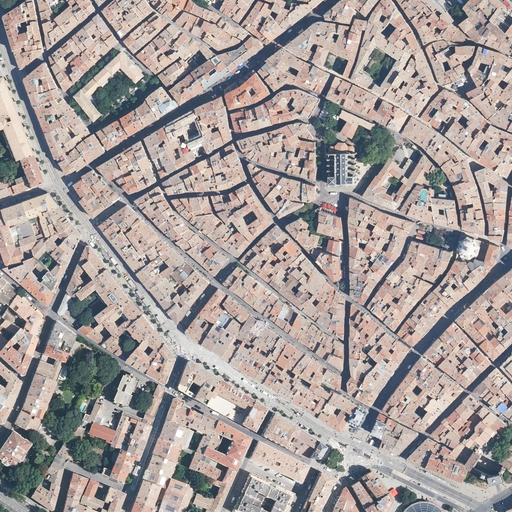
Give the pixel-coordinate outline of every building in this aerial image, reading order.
[(24,8),(25,8),(35,6),(34,1),(33,0),(26,0),(23,2),(24,8)] [(40,10),(40,11),(49,8),(50,7),(46,0),(39,0),(38,0),(38,1),(40,10)] [(51,7),(50,7),(49,8),(40,11),(43,22),(44,25),(46,34),(47,33),(49,31),(55,27),(60,24),(63,28),(67,33),(74,26),(81,20),(77,15),(75,12),(72,7),(70,3),(68,0),(67,0),(67,1),(69,4),(58,14),(53,8),(51,9),(51,7)] [(46,0),(50,7),(51,7),(51,9),(53,8),(61,4),(60,2),(58,0),(46,0)] [(77,0),(79,1),(80,3),(84,9),(87,6),(92,2),(90,0),(77,0)] [(109,4),(118,15),(120,13),(118,11),(120,10),(121,9),(122,11),(125,9),(123,7),(121,5),(122,4),(118,0),(113,0),(109,4)] [(141,0),(138,3),(140,6),(143,9),(148,5),(150,4),(146,0),(141,0)] [(163,0),(162,0),(157,6),(157,7),(159,8),(161,10),(168,0),(163,0)] [(168,7),(169,8),(173,3),(172,3),(169,0),(168,0),(161,10),(162,11),(164,12),(168,7)] [(173,3),(169,8),(176,13),(177,13),(177,12),(178,10),(179,9),(180,9),(181,8),(181,7),(182,6),(185,7),(187,0),(172,0),(173,0),(172,3),(173,3)] [(192,10),(195,1),(193,0),(189,0),(187,8),(189,9),(192,10)] [(224,10),(229,14),(231,10),(232,10),(237,2),(237,1),(234,0),(225,0),(224,4),(221,9),(224,10)] [(244,7),(247,9),(249,6),(250,4),(246,1),(244,0),(238,0),(239,0),(238,2),(242,6),(244,7)] [(251,19),(257,24),(258,23),(260,19),(260,18),(263,13),(267,16),(269,13),(270,13),(272,7),(280,11),(279,13),(278,13),(276,18),(286,28),(290,25),(293,23),(289,19),(290,9),(290,8),(284,6),(286,0),(275,0),(275,1),(274,4),(267,1),(262,0),(258,0),(255,5),(247,16),(251,19)] [(289,19),(293,23),(303,15),(311,9),(314,6),(309,1),(309,2),(304,1),(301,2),(296,1),(292,0),(291,3),(290,8),(290,9),(289,19)] [(353,15),(355,9),(342,0),(341,0),(338,3),(334,7),(333,8),(334,8),(341,12),(344,13),(353,16),(353,15)] [(352,0),(342,0),(355,9),(356,7),(358,8),(360,10),(364,5),(367,0),(353,0),(352,0)] [(367,0),(364,5),(360,10),(363,12),(366,15),(370,11),(374,5),(369,0),(367,0)] [(377,7),(373,12),(373,14),(369,20),(383,29),(390,21),(390,20),(391,18),(393,14),(393,11),(397,7),(394,3),(393,1),(392,0),(381,0),(382,0),(380,2),(378,6),(377,7)] [(398,0),(400,2),(405,9),(409,5),(413,0),(398,0)] [(408,14),(411,19),(413,18),(422,11),(423,9),(428,4),(425,2),(421,0),(413,0),(409,5),(405,9),(408,14)] [(442,12),(443,12),(445,13),(447,10),(442,4),(437,0),(421,0),(425,2),(428,4),(430,6),(434,11),(438,9),(442,12)] [(464,8),(467,11),(480,0),(490,0),(498,6),(499,6),(502,1),(500,0),(468,0),(463,6),(464,8)] [(469,13),(471,16),(471,17),(476,13),(478,12),(479,13),(481,11),(484,9),(492,17),(494,15),(498,18),(504,10),(506,11),(507,9),(507,5),(505,4),(502,1),(499,6),(498,6),(490,0),(480,0),(467,11),(469,13)] [(77,15),(81,20),(85,17),(89,14),(84,9),(80,3),(79,1),(72,7),(75,12),(77,15)] [(129,20),(133,26),(134,25),(138,22),(143,18),(136,10),(136,9),(134,6),(137,4),(134,3),(131,1),(130,1),(123,7),(125,9),(128,10),(129,10),(130,11),(126,14),(126,13),(125,13),(124,14),(127,18),(129,20)] [(204,15),(207,8),(200,4),(198,3),(195,1),(192,10),(198,12),(204,15)] [(23,8),(24,8),(23,2),(11,9),(5,13),(5,14),(4,14),(4,15),(4,16),(4,17),(5,21),(9,30),(14,48),(18,47),(22,46),(25,45),(30,43),(31,44),(32,44),(31,40),(27,41),(26,39),(31,38),(30,36),(29,32),(29,30),(24,31),(20,33),(18,26),(17,22),(20,20),(27,18),(27,16),(26,13),(26,11),(24,11),(23,8)] [(87,6),(92,11),(94,9),(95,8),(93,5),(92,2),(87,6)] [(231,15),(234,17),(238,12),(242,6),(238,2),(237,2),(232,10),(231,10),(229,14),(231,15)] [(136,10),(143,18),(145,16),(147,14),(142,9),(143,9),(140,6),(138,3),(137,4),(134,6),(136,9),(136,10)] [(107,15),(112,21),(117,16),(118,15),(109,4),(107,6),(103,9),(107,15)] [(142,9),(147,14),(149,12),(150,12),(153,9),(152,7),(150,4),(148,5),(143,9),(142,9)] [(428,18),(433,12),(434,11),(430,6),(428,4),(423,9),(427,13),(425,15),(425,16),(426,17),(428,18)] [(35,6),(25,8),(26,11),(26,13),(30,12),(31,15),(37,14),(35,8),(35,6)] [(243,14),(247,9),(244,7),(242,6),(238,12),(234,17),(235,18),(236,19),(239,20),(243,14)] [(176,13),(169,8),(168,7),(164,12),(168,15),(172,18),(173,17),(174,16),(175,15),(176,14),(176,13)] [(352,80),(355,81),(367,86),(372,88),(374,89),(389,97),(394,100),(398,93),(397,92),(397,91),(399,87),(398,86),(404,78),(406,80),(410,72),(406,69),(403,67),(406,63),(411,54),(407,50),(405,49),(399,46),(395,43),(399,38),(401,39),(402,38),(406,34),(408,33),(413,30),(407,22),(406,20),(400,12),(400,11),(397,7),(393,11),(393,14),(391,18),(390,20),(398,26),(389,38),(380,32),(383,29),(369,20),(368,26),(367,29),(364,39),(363,43),(360,53),(358,60),(352,78),(352,80)] [(334,8),(333,8),(330,10),(329,11),(325,14),(326,19),(327,19),(332,19),(334,8)] [(351,22),(353,16),(344,13),(341,12),(334,8),(332,19),(335,20),(343,21),(346,21),(351,22)] [(219,22),(223,16),(222,15),(218,13),(216,11),(211,9),(208,16),(213,19),(219,22)] [(483,34),(489,38),(493,32),(506,41),(510,36),(507,33),(506,32),(506,31),(511,22),(511,15),(510,14),(508,13),(506,11),(504,10),(498,18),(494,15),(492,17),(484,9),(481,11),(479,13),(478,12),(476,13),(471,17),(471,16),(463,21),(461,23),(470,34),(471,35),(477,41),(478,40),(483,34)] [(184,26),(192,13),(185,10),(184,11),(183,12),(182,13),(181,14),(180,15),(179,16),(178,18),(177,18),(178,19),(177,19),(177,20),(176,21),(180,23),(184,26)] [(441,15),(441,16),(443,18),(450,23),(454,20),(454,19),(450,14),(447,10),(445,13),(443,12),(440,14),(441,15)] [(125,24),(129,30),(131,28),(133,26),(129,20),(127,18),(124,14),(122,11),(121,11),(120,13),(118,15),(117,16),(122,22),(124,25),(125,24)] [(418,28),(430,20),(428,18),(426,17),(425,16),(425,15),(422,11),(413,18),(411,19),(415,25),(418,28)] [(153,15),(149,18),(155,23),(156,23),(162,17),(160,15),(156,12),(153,15)] [(443,18),(441,16),(433,12),(428,18),(430,20),(418,28),(420,34),(421,37),(422,37),(421,37),(424,44),(429,41),(431,40),(434,39),(445,37),(449,41),(452,36),(458,28),(459,27),(459,26),(457,23),(454,19),(454,20),(450,23),(443,18)] [(103,31),(104,32),(109,28),(104,21),(99,13),(96,16),(94,18),(99,24),(98,25),(103,31)] [(195,22),(198,16),(193,14),(193,13),(192,13),(184,26),(188,28),(192,30),(195,22)] [(264,22),(278,34),(283,30),(286,28),(276,18),(270,13),(269,13),(267,16),(264,22)] [(115,25),(118,30),(124,25),(122,22),(117,16),(112,21),(115,25)] [(204,20),(205,19),(201,17),(198,16),(195,22),(202,25),(204,20)] [(234,32),(237,26),(233,22),(230,21),(223,16),(219,22),(223,26),(225,27),(224,27),(234,32)] [(247,27),(252,30),(257,24),(251,19),(247,16),(245,20),(242,23),(247,27)] [(155,23),(161,29),(168,22),(165,19),(162,17),(156,23),(155,23)] [(94,18),(91,20),(88,23),(78,31),(84,40),(88,46),(95,40),(95,39),(97,38),(101,34),(104,32),(103,31),(98,25),(99,24),(94,18)] [(148,24),(151,27),(155,23),(149,18),(147,19),(145,21),(148,24)] [(39,27),(38,19),(31,21),(31,23),(28,24),(28,25),(33,24),(33,26),(29,27),(29,30),(29,32),(40,30),(39,27)] [(209,28),(213,22),(211,21),(208,20),(205,19),(204,20),(202,25),(206,29),(208,30),(209,28)] [(363,30),(364,28),(366,20),(356,19),(353,27),(351,31),(362,35),(363,30)] [(143,33),(149,39),(150,38),(151,38),(153,36),(150,33),(147,30),(151,27),(148,24),(145,21),(144,22),(141,24),(139,26),(137,27),(143,33)] [(313,30),(312,33),(316,34),(317,32),(321,33),(326,34),(328,31),(328,30),(329,28),(330,23),(326,22),(321,21),(320,21),(319,21),(318,21),(317,21),(315,22),(314,23),(313,24),(310,26),(313,30)] [(202,25),(195,22),(192,30),(195,32),(198,34),(202,25)] [(218,36),(222,28),(219,26),(217,25),(215,23),(213,22),(209,28),(217,36),(218,36)] [(260,29),(271,39),(275,36),(278,34),(264,22),(262,26),(260,29)] [(493,32),(489,38),(485,44),(492,46),(501,49),(506,51),(509,53),(511,55),(511,46),(511,45),(511,22),(506,31),(506,32),(507,33),(510,36),(506,41),(493,32)] [(150,33),(153,36),(157,32),(161,29),(155,23),(151,27),(147,30),(150,33)] [(174,34),(180,28),(175,25),(171,23),(167,27),(173,33),(174,34)] [(257,24),(252,30),(258,34),(260,36),(262,38),(265,41),(267,42),(269,41),(270,41),(271,39),(260,29),(262,26),(258,23),(257,24)] [(56,34),(57,41),(62,37),(67,33),(63,28),(60,24),(55,27),(56,34)] [(126,33),(129,30),(125,24),(124,25),(118,30),(121,33),(122,36),(125,33),(126,33)] [(346,34),(347,32),(349,26),(345,25),(339,24),(338,32),(340,33),(346,34)] [(200,36),(203,37),(208,30),(206,29),(202,25),(198,34),(200,35),(200,36)] [(239,34),(242,29),(241,28),(237,26),(234,32),(239,34)] [(293,50),(303,55),(307,48),(310,42),(311,40),(310,40),(312,33),(313,30),(310,26),(296,37),(295,38),(286,45),(286,46),(293,50)] [(143,34),(143,33),(137,27),(136,29),(134,31),(131,33),(137,39),(143,34)] [(161,33),(168,40),(171,37),(174,34),(173,33),(167,27),(165,29),(162,32),(161,33)] [(108,37),(113,33),(110,30),(109,28),(104,32),(101,34),(105,39),(108,37)] [(168,40),(173,45),(177,39),(175,37),(177,35),(179,37),(182,34),(184,31),(181,30),(180,28),(174,34),(171,37),(168,40)] [(222,38),(218,36),(217,36),(209,28),(208,30),(203,37),(210,42),(212,43),(216,46),(222,38)] [(234,35),(222,28),(218,36),(222,38),(216,46),(218,48),(218,49),(227,45),(230,45),(231,44),(234,43),(238,41),(239,41),(241,39),(240,38),(236,36),(234,35)] [(460,30),(458,28),(452,36),(449,41),(451,43),(452,44),(455,45),(458,45),(458,43),(462,43),(466,36),(466,35),(460,30)] [(246,31),(242,29),(239,34),(244,37),(246,35),(248,33),(246,31)] [(41,36),(40,30),(29,32),(30,36),(34,35),(35,37),(31,38),(31,40),(32,44),(42,42),(41,36)] [(408,33),(406,34),(410,42),(407,44),(406,41),(402,38),(401,39),(399,38),(395,43),(399,46),(405,49),(407,50),(411,54),(413,52),(415,54),(421,49),(419,43),(414,34),(413,30),(408,33)] [(84,40),(78,31),(76,32),(73,35),(75,37),(80,44),(81,42),(84,40)] [(177,48),(178,47),(181,44),(183,42),(189,35),(186,33),(184,31),(182,34),(179,37),(177,39),(173,45),(177,48)] [(362,35),(351,31),(350,34),(350,36),(347,47),(352,49),(353,46),(358,48),(360,43),(362,35)] [(105,39),(111,47),(118,40),(115,37),(113,33),(108,37),(105,39)] [(128,43),(130,45),(137,39),(131,33),(125,39),(128,43)] [(139,47),(149,39),(143,33),(143,34),(137,39),(130,45),(132,48),(134,50),(135,51),(139,47)] [(165,44),(168,40),(161,33),(159,35),(157,36),(159,40),(162,43),(164,44),(164,43),(165,44)] [(101,51),(104,54),(108,49),(111,47),(105,39),(101,34),(97,38),(100,42),(100,43),(100,46),(100,50),(101,51)] [(485,44),(489,38),(483,34),(478,40),(477,41),(482,43),(485,44)] [(68,63),(70,61),(79,54),(81,52),(84,50),(88,46),(84,40),(81,42),(80,44),(75,37),(73,35),(68,40),(62,45),(69,51),(72,48),(74,51),(69,55),(67,57),(68,58),(66,60),(68,63)] [(192,71),(198,78),(200,77),(200,78),(205,84),(206,86),(216,79),(218,78),(231,69),(223,59),(222,59),(218,54),(205,44),(198,40),(196,39),(189,35),(183,42),(181,44),(178,47),(180,48),(178,50),(176,49),(174,52),(170,53),(175,59),(178,56),(180,59),(178,60),(176,61),(179,65),(180,66),(184,64),(188,70),(190,69),(192,71)] [(252,51),(253,53),(258,49),(264,45),(260,41),(259,40),(252,35),(250,37),(247,40),(246,41),(245,42),(252,51)] [(163,45),(164,44),(162,43),(159,40),(157,36),(155,37),(153,39),(161,48),(163,46),(163,45)] [(451,43),(449,41),(445,37),(434,39),(431,40),(438,52),(446,48),(452,59),(458,56),(460,61),(467,59),(469,58),(470,57),(473,54),(475,50),(476,46),(469,45),(467,45),(462,45),(462,43),(458,43),(458,45),(455,45),(456,51),(453,53),(449,46),(452,44),(451,43)] [(88,46),(97,54),(100,50),(100,46),(100,43),(100,42),(97,38),(95,39),(95,40),(88,46)] [(161,48),(153,39),(152,40),(151,42),(157,50),(159,47),(160,48),(161,48)] [(161,48),(160,48),(159,47),(157,50),(144,60),(146,62),(150,66),(153,63),(158,57),(159,56),(161,58),(162,59),(161,60),(160,60),(165,66),(175,59),(170,53),(174,52),(176,49),(177,48),(173,45),(168,40),(165,44),(164,43),(164,44),(163,45),(163,46),(161,48)] [(442,84),(443,84),(443,85),(444,85),(445,85),(453,81),(461,78),(462,78),(463,76),(463,75),(465,70),(460,61),(458,56),(452,59),(446,48),(438,52),(431,40),(429,41),(424,44),(426,47),(427,51),(433,64),(436,74),(437,77),(439,81),(442,84)] [(43,47),(42,42),(32,44),(31,44),(30,43),(25,45),(26,49),(27,50),(32,48),(34,56),(33,56),(34,59),(39,54),(44,51),(44,50),(43,47)] [(157,50),(151,42),(141,51),(137,54),(140,57),(144,60),(157,50)] [(235,60),(238,64),(247,58),(253,53),(252,51),(245,42),(241,45),(238,48),(237,48),(229,51),(235,60)] [(69,51),(62,45),(58,48),(52,53),(54,55),(57,61),(58,60),(63,56),(69,51)] [(18,47),(14,48),(17,57),(20,67),(21,68),(23,68),(34,59),(33,56),(34,56),(32,48),(27,50),(23,51),(22,46),(18,47)] [(84,50),(95,63),(98,60),(101,56),(97,54),(88,46),(84,50)] [(477,53),(490,56),(493,50),(486,48),(480,46),(477,53)] [(288,81),(293,82),(298,83),(304,85),(311,87),(315,78),(309,75),(314,65),(310,63),(307,62),(298,57),(292,54),(284,48),(283,48),(282,48),(281,48),(277,51),(275,53),(268,58),(282,69),(286,72),(289,74),(288,81)] [(422,48),(421,49),(415,54),(417,59),(416,59),(411,57),(409,61),(411,62),(412,63),(411,64),(418,68),(429,65),(429,63),(426,57),(422,48)] [(85,60),(91,66),(92,65),(95,63),(84,50),(81,52),(82,54),(81,55),(85,60)] [(490,56),(488,63),(493,64),(491,69),(490,72),(496,75),(504,78),(511,67),(511,58),(511,57),(508,56),(506,55),(502,53),(493,50),(490,56)] [(94,120),(102,113),(88,96),(101,84),(101,83),(120,66),(122,67),(136,81),(144,74),(138,68),(125,55),(121,51),(116,56),(98,73),(94,77),(89,81),(75,95),(84,106),(90,114),(94,120)] [(223,59),(231,69),(234,67),(238,64),(235,60),(229,51),(223,52),(218,54),(222,59),(223,59)] [(54,67),(56,73),(68,63),(66,60),(63,56),(58,60),(57,61),(54,55),(52,53),(51,54),(50,55),(51,59),(53,65),(54,67)] [(490,56),(477,53),(474,59),(473,63),(470,66),(468,68),(479,86),(467,92),(468,95),(470,99),(483,91),(485,90),(481,85),(485,81),(488,78),(490,72),(491,69),(493,64),(488,63),(490,56)] [(79,66),(84,72),(87,70),(88,69),(91,66),(85,60),(81,55),(79,54),(70,61),(73,65),(77,63),(79,66)] [(160,69),(165,66),(160,60),(161,60),(158,57),(153,63),(150,66),(153,68),(156,72),(160,69)] [(287,81),(288,81),(289,74),(286,72),(282,69),(268,58),(267,59),(266,60),(267,62),(273,67),(274,66),(277,68),(266,78),(275,90),(282,85),(287,81)] [(51,88),(58,85),(54,78),(51,71),(48,65),(47,63),(46,62),(46,61),(45,61),(44,61),(35,69),(26,76),(25,78),(25,80),(28,86),(30,92),(39,88),(40,92),(47,90),(44,78),(48,77),(51,88)] [(58,77),(60,81),(65,77),(71,72),(73,70),(72,69),(74,67),(73,65),(70,61),(68,63),(56,73),(58,77)] [(174,71),(180,66),(179,65),(176,61),(173,64),(170,66),(174,71)] [(259,70),(266,78),(277,68),(274,66),(273,67),(267,62),(264,65),(262,67),(259,70)] [(406,69),(410,72),(406,80),(402,88),(407,91),(408,92),(412,85),(413,85),(418,80),(418,79),(422,77),(432,73),(430,66),(429,65),(418,68),(411,64),(412,63),(411,62),(409,66),(408,65),(406,69)] [(71,72),(75,81),(80,77),(83,73),(84,72),(79,66),(77,63),(73,65),(74,67),(76,68),(73,70),(71,72)] [(178,78),(180,77),(185,72),(188,70),(184,64),(180,66),(174,71),(178,78)] [(309,75),(315,78),(317,74),(324,78),(327,79),(330,73),(324,70),(314,65),(309,75)] [(170,74),(174,71),(170,66),(167,68),(159,74),(158,74),(160,76),(163,79),(170,74)] [(245,75),(235,82),(239,86),(246,99),(249,104),(251,103),(257,101),(270,93),(264,83),(254,69),(249,72),(245,75)] [(178,78),(174,71),(170,74),(163,79),(165,82),(168,85),(176,79),(178,78)] [(187,85),(193,94),(195,93),(206,86),(205,84),(200,78),(200,77),(198,78),(192,71),(182,79),(187,85)] [(75,81),(71,72),(65,77),(60,81),(62,85),(65,90),(71,84),(75,81)] [(481,85),(485,90),(488,95),(490,99),(493,103),(493,104),(499,98),(504,102),(505,103),(506,103),(509,98),(511,97),(511,95),(511,82),(510,81),(504,78),(496,75),(490,72),(488,78),(490,79),(487,84),(485,81),(481,85)] [(434,78),(432,73),(422,77),(425,84),(424,84),(418,79),(418,80),(413,85),(412,85),(408,92),(413,95),(420,88),(427,85),(430,84),(435,81),(434,80),(434,78)] [(317,74),(315,78),(311,87),(315,89),(320,91),(322,91),(324,86),(327,79),(324,78),(317,74)] [(338,89),(343,79),(340,77),(337,76),(334,82),(332,85),(338,88),(338,89)] [(9,97),(1,78),(0,78),(0,129),(2,129),(12,156),(0,160),(0,168),(18,160),(31,154),(28,146),(19,123),(16,115),(9,97)] [(183,93),(187,99),(192,95),(193,94),(187,85),(182,79),(176,84),(178,86),(181,90),(183,93)] [(348,81),(343,79),(338,89),(342,90),(344,91),(346,87),(348,88),(346,92),(349,94),(353,84),(348,81)] [(427,85),(420,88),(424,91),(431,96),(434,93),(438,89),(439,89),(439,88),(437,84),(435,81),(430,84),(431,87),(429,88),(427,85)] [(246,99),(239,86),(235,82),(230,86),(225,90),(228,100),(230,108),(237,106),(249,104),(246,99)] [(184,101),(187,99),(183,93),(181,90),(178,86),(176,84),(170,88),(175,95),(181,103),(184,101)] [(354,99),(351,107),(354,109),(356,110),(362,113),(365,105),(367,105),(369,101),(363,98),(367,90),(360,87),(353,84),(349,94),(348,95),(349,95),(354,99)] [(32,97),(35,105),(51,99),(62,95),(61,92),(60,91),(58,86),(58,85),(51,88),(47,90),(40,92),(39,88),(30,92),(32,97)] [(147,97),(159,116),(162,114),(176,106),(178,105),(172,97),(169,94),(162,85),(152,92),(147,97)] [(338,88),(332,85),(330,91),(327,96),(337,101),(344,104),(351,107),(354,99),(349,95),(348,95),(349,94),(346,92),(344,91),(342,90),(340,94),(336,92),(338,88)] [(112,92),(108,87),(106,88),(111,94),(117,99),(118,98),(112,92)] [(398,93),(394,100),(400,103),(404,106),(410,110),(415,103),(417,104),(421,98),(419,98),(424,91),(420,88),(413,95),(410,100),(406,98),(407,97),(404,96),(407,91),(402,88),(399,87),(397,91),(397,92),(398,93)] [(430,103),(438,108),(443,111),(448,114),(451,116),(453,117),(459,110),(462,112),(465,114),(468,117),(470,116),(478,110),(469,101),(462,97),(461,96),(454,92),(444,88),(439,93),(435,98),(430,103)] [(289,101),(291,96),(294,89),(285,90),(283,90),(278,93),(277,94),(273,98),(274,99),(284,107),(285,107),(286,105),(287,104),(289,101)] [(294,89),(291,96),(296,97),(293,104),(291,103),(288,107),(286,105),(285,107),(290,111),(291,111),(294,117),(295,118),(303,114),(310,117),(313,111),(315,108),(321,98),(318,96),(313,94),(311,93),(299,89),(294,89)] [(369,101),(367,105),(365,105),(362,113),(368,115),(372,117),(382,122),(389,108),(392,104),(383,99),(381,98),(367,90),(363,98),(369,101)] [(424,91),(419,98),(421,98),(427,102),(429,99),(430,96),(431,96),(424,91)] [(482,100),(487,96),(483,91),(470,99),(474,102),(476,104),(482,100)] [(61,103),(66,100),(64,97),(62,95),(51,99),(56,106),(60,102),(61,103)] [(488,117),(489,118),(497,110),(493,104),(493,103),(491,104),(490,104),(490,102),(488,101),(490,99),(488,95),(487,96),(482,100),(476,104),(480,108),(482,111),(488,117)] [(217,98),(213,100),(217,109),(225,106),(224,103),(222,96),(217,98)] [(137,106),(146,125),(154,120),(159,117),(159,116),(147,97),(144,101),(143,102),(137,106)] [(264,103),(262,104),(265,111),(266,117),(271,115),(272,123),(283,121),(295,118),(294,117),(291,111),(290,111),(285,107),(284,107),(274,99),(273,98),(271,99),(264,103)] [(415,103),(410,110),(414,113),(418,115),(423,107),(424,106),(427,102),(421,98),(417,104),(415,103)] [(501,106),(502,107),(506,103),(505,103),(504,102),(499,98),(493,104),(497,110),(498,110),(501,106)] [(61,103),(60,102),(56,106),(51,99),(35,105),(38,113),(46,131),(59,125),(64,123),(60,116),(73,108),(73,107),(72,106),(70,104),(69,103),(66,100),(61,103)] [(199,106),(195,108),(200,118),(200,119),(204,129),(208,127),(207,124),(211,122),(212,125),(220,121),(219,117),(217,109),(213,100),(212,100),(204,104),(203,104),(199,106)] [(437,127),(441,130),(443,127),(439,124),(441,121),(438,119),(440,117),(447,121),(451,116),(448,114),(443,111),(438,108),(430,103),(427,107),(421,117),(425,119),(431,123),(437,127)] [(265,111),(262,104),(258,106),(256,107),(257,110),(259,118),(266,117),(265,111)] [(394,114),(398,107),(395,105),(392,104),(389,108),(382,122),(385,123),(388,125),(391,120),(392,117),(393,117),(390,115),(391,113),(394,114)] [(135,121),(140,128),(143,126),(146,125),(137,106),(131,111),(134,119),(135,121)] [(225,106),(217,109),(219,117),(227,112),(226,108),(225,106)] [(498,110),(504,116),(498,124),(507,128),(509,129),(511,129),(511,112),(509,111),(506,109),(502,107),(501,106),(498,110)] [(257,110),(256,107),(253,108),(250,110),(251,117),(252,120),(259,118),(257,110)] [(398,123),(402,125),(409,114),(404,111),(398,107),(394,114),(395,115),(394,118),(392,117),(391,120),(398,123)] [(60,116),(64,123),(65,126),(66,126),(71,122),(75,127),(82,120),(78,115),(77,114),(73,108),(60,116)] [(200,119),(200,118),(195,108),(175,119),(166,125),(171,140),(179,137),(183,148),(188,163),(215,148),(212,139),(207,142),(204,129),(200,119)] [(342,109),(340,115),(348,120),(341,131),(352,138),(360,123),(371,128),(373,123),(355,115),(342,109)] [(237,131),(249,129),(247,118),(245,110),(238,112),(232,113),(234,123),(235,125),(237,131)] [(453,117),(451,116),(447,121),(443,127),(441,130),(450,137),(461,146),(464,141),(471,132),(484,118),(481,114),(479,111),(478,110),(470,116),(468,117),(465,114),(462,112),(459,110),(453,117)] [(498,124),(504,116),(498,110),(497,110),(489,118),(494,122),(498,124)] [(125,125),(130,134),(135,131),(140,128),(135,121),(134,119),(131,111),(127,113),(121,117),(125,125)] [(212,125),(208,127),(204,129),(207,142),(212,139),(215,148),(220,145),(232,139),(230,130),(229,126),(228,117),(227,113),(227,112),(219,117),(220,121),(212,125)] [(272,124),(272,123),(271,115),(266,117),(259,118),(259,120),(261,127),(266,126),(268,125),(272,124)] [(422,145),(427,150),(438,132),(428,126),(412,116),(403,130),(402,132),(415,140),(419,143),(422,145)] [(117,128),(123,138),(127,136),(130,134),(125,125),(121,117),(113,121),(117,128)] [(259,120),(259,118),(252,120),(251,117),(247,118),(249,129),(254,129),(255,128),(259,127),(261,127),(259,120)] [(485,132),(491,124),(488,121),(484,118),(471,132),(475,135),(480,129),(485,132)] [(75,130),(82,138),(88,133),(91,131),(87,127),(82,120),(75,127),(73,128),(75,130)] [(393,127),(398,130),(400,128),(402,125),(398,123),(391,120),(388,125),(393,127)] [(104,127),(115,143),(119,141),(123,138),(117,128),(113,121),(111,123),(104,127)] [(65,126),(64,123),(59,125),(46,131),(46,133),(49,139),(56,157),(58,156),(61,154),(66,151),(66,150),(68,149),(69,148),(70,149),(72,147),(82,138),(75,130),(73,128),(75,127),(71,122),(66,126),(65,126)] [(297,122),(289,124),(293,131),(295,134),(296,133),(297,132),(299,129),(305,130),(308,130),(308,123),(303,122),(299,122),(297,122)] [(279,141),(281,146),(282,147),(285,146),(287,150),(288,151),(287,145),(292,144),(295,150),(297,147),(297,146),(301,140),(300,139),(295,134),(293,131),(289,124),(281,128),(279,128),(274,130),(272,131),(274,137),(276,142),(279,141)] [(494,135),(498,128),(494,126),(491,124),(485,132),(480,129),(475,135),(471,132),(464,141),(461,146),(470,153),(478,160),(479,160),(485,148),(480,144),(485,138),(489,141),(490,139),(494,135)] [(158,129),(165,145),(166,148),(167,150),(177,164),(179,168),(184,165),(188,163),(183,148),(179,137),(171,140),(166,125),(162,127),(158,129)] [(112,145),(115,143),(104,127),(98,131),(99,134),(100,135),(103,139),(108,148),(112,145)] [(504,143),(504,144),(502,147),(501,149),(511,154),(511,133),(498,128),(494,135),(490,139),(497,143),(499,140),(500,138),(504,140),(504,141),(504,142),(504,143)] [(151,134),(145,138),(152,155),(154,160),(159,171),(162,177),(171,172),(179,168),(177,164),(167,150),(166,148),(165,145),(158,129),(151,134)] [(309,131),(308,130),(305,130),(299,129),(297,132),(303,136),(307,137),(313,139),(313,137),(311,135),(310,132),(309,131)] [(271,150),(276,151),(278,151),(283,151),(282,147),(281,146),(279,141),(276,142),(274,137),(272,131),(267,132),(264,133),(267,139),(268,141),(271,140),(272,143),(269,144),(271,150)] [(83,140),(82,141),(87,148),(93,158),(100,154),(105,150),(105,149),(102,145),(100,142),(98,139),(97,136),(94,132),(86,138),(83,140)] [(438,132),(427,150),(430,153),(434,156),(438,151),(435,149),(437,147),(440,149),(447,139),(442,135),(438,132)] [(264,151),(271,150),(269,144),(268,143),(264,144),(263,141),(267,139),(264,133),(253,136),(246,138),(247,143),(248,143),(249,146),(250,146),(259,143),(260,146),(262,146),(264,151)] [(247,143),(246,138),(242,139),(238,140),(240,144),(242,149),(249,146),(248,143),(247,143)] [(440,149),(438,151),(434,156),(437,159),(438,161),(442,165),(446,161),(450,158),(458,150),(452,144),(450,142),(447,139),(440,149)] [(496,144),(497,143),(490,139),(489,141),(487,145),(492,149),(496,144)] [(135,151),(138,159),(147,155),(146,152),(144,147),(143,146),(141,140),(136,143),(132,145),(134,148),(133,148),(135,151)] [(306,140),(301,140),(297,146),(301,147),(301,148),(300,149),(306,150),(305,150),(311,152),(311,151),(315,151),(315,146),(315,143),(315,141),(308,140),(306,140)] [(496,170),(502,161),(503,158),(498,154),(494,150),(498,145),(502,147),(504,144),(504,143),(499,140),(497,143),(496,144),(492,149),(487,145),(485,148),(479,160),(484,163),(487,165),(496,170)] [(82,141),(78,145),(82,150),(86,158),(89,162),(92,160),(93,158),(87,148),(82,141)] [(227,146),(225,147),(228,154),(236,149),(235,145),(234,142),(227,146)] [(344,142),(339,142),(335,146),(331,146),(329,148),(329,152),(330,153),(327,153),(327,154),(329,154),(329,158),(328,158),(328,159),(329,159),(329,163),(328,163),(328,165),(329,165),(329,169),(328,169),(328,171),(329,171),(329,175),(328,175),(328,177),(329,177),(329,178),(328,179),(328,180),(329,180),(329,182),(328,182),(328,183),(329,183),(330,183),(330,184),(332,184),(332,183),(336,183),(336,184),(337,184),(337,183),(342,182),(347,182),(347,184),(349,184),(349,183),(353,183),(353,184),(355,184),(355,183),(356,183),(356,181),(355,181),(355,180),(356,179),(356,178),(355,178),(355,177),(356,177),(356,175),(355,175),(355,170),(356,170),(356,168),(355,168),(355,165),(355,163),(355,159),(355,157),(354,153),(357,153),(357,152),(354,152),(353,152),(354,151),(354,148),(352,145),(349,145),(348,146),(344,142)] [(260,146),(259,143),(250,146),(253,148),(246,154),(247,154),(250,156),(253,158),(260,146)] [(287,150),(284,151),(283,156),(281,160),(279,167),(281,168),(287,170),(289,163),(290,163),(291,157),(294,158),(295,155),(296,152),(294,152),(295,150),(292,144),(287,145),(288,151),(287,150)] [(72,151),(68,153),(72,160),(74,163),(74,165),(76,168),(78,169),(80,168),(83,166),(89,162),(86,158),(82,150),(78,145),(72,151)] [(128,148),(125,150),(132,163),(138,159),(135,151),(133,148),(134,148),(132,145),(128,148)] [(269,164),(271,150),(264,151),(262,146),(260,146),(253,158),(254,158),(257,159),(265,162),(269,164)] [(221,150),(223,166),(230,163),(232,167),(242,162),(240,158),(239,155),(238,153),(236,149),(228,154),(225,147),(223,149),(221,150)] [(316,165),(315,151),(311,151),(311,152),(305,150),(306,150),(300,149),(300,151),(299,151),(298,156),(296,155),(295,155),(294,158),(291,157),(290,163),(301,166),(303,158),(306,159),(304,167),(311,167),(310,177),(315,179),(316,173),(317,168),(316,167),(316,165)] [(511,167),(511,154),(501,149),(498,154),(503,158),(504,159),(505,158),(506,159),(504,162),(502,161),(496,170),(507,176),(508,174),(511,167)] [(121,153),(117,155),(123,169),(127,167),(126,165),(128,163),(129,164),(132,163),(125,150),(121,153)] [(215,153),(211,156),(216,172),(224,170),(223,166),(221,150),(215,153)] [(274,156),(276,151),(271,150),(269,164),(272,165),(277,167),(279,167),(281,160),(283,156),(284,151),(283,151),(278,151),(276,156),(274,156)] [(462,154),(458,150),(450,158),(446,161),(442,165),(443,167),(446,171),(451,168),(458,162),(467,158),(462,154)] [(68,153),(66,151),(61,154),(58,156),(59,158),(63,165),(67,172),(68,173),(72,170),(76,168),(74,165),(74,163),(72,160),(68,153)] [(4,180),(2,181),(9,196),(22,192),(30,189),(36,187),(41,185),(42,184),(42,183),(42,182),(36,166),(34,161),(31,154),(18,160),(24,175),(7,182),(6,182),(6,180),(4,180)] [(117,155),(107,161),(104,163),(101,165),(98,167),(103,172),(110,179),(115,177),(116,176),(123,172),(124,171),(123,169),(117,155)] [(150,165),(147,155),(138,159),(132,163),(129,164),(127,165),(128,166),(127,167),(123,169),(124,171),(123,172),(124,176),(133,173),(135,179),(138,178),(141,176),(142,179),(146,186),(149,185),(146,177),(145,178),(144,175),(144,174),(142,170),(150,165)] [(418,164),(409,158),(402,170),(395,165),(397,162),(392,160),(389,158),(388,158),(384,166),(411,187),(414,182),(422,169),(429,172),(434,164),(424,155),(418,164)] [(211,182),(217,181),(216,175),(216,172),(211,156),(208,158),(204,160),(210,174),(211,174),(213,173),(214,175),(211,176),(211,179),(211,182)] [(446,171),(448,175),(451,179),(452,182),(453,184),(456,192),(463,189),(477,185),(471,171),(469,163),(467,158),(458,162),(451,168),(446,171)] [(206,180),(211,179),(211,176),(211,174),(210,174),(204,160),(201,161),(197,163),(201,171),(202,173),(205,172),(205,175),(203,176),(205,180),(206,180)] [(232,167),(236,176),(240,173),(243,179),(247,177),(244,170),(243,167),(242,162),(232,167)] [(254,164),(250,162),(248,164),(249,165),(251,170),(254,177),(259,173),(264,169),(254,164)] [(194,173),(190,175),(192,178),(194,184),(195,188),(196,190),(201,190),(207,190),(205,180),(203,176),(202,173),(201,171),(197,163),(194,164),(191,166),(194,173)] [(221,173),(216,175),(217,181),(219,189),(224,188),(225,188),(227,187),(231,186),(235,184),(233,178),(236,176),(232,167),(230,163),(223,166),(224,170),(224,172),(225,176),(222,177),(221,173)] [(289,163),(287,170),(290,171),(294,172),(295,172),(299,174),(301,166),(290,163),(289,163)] [(151,166),(150,165),(142,170),(144,174),(146,177),(149,185),(153,182),(157,180),(154,173),(151,166)] [(169,178),(172,185),(174,184),(174,185),(176,185),(179,184),(179,183),(186,180),(185,178),(190,175),(194,173),(191,166),(178,173),(169,178)] [(377,175),(370,186),(367,190),(363,196),(369,198),(378,202),(382,203),(395,209),(399,204),(400,202),(404,196),(411,187),(384,166),(380,171),(378,175),(377,175)] [(306,176),(310,177),(311,167),(304,167),(301,174),(302,174),(306,176)] [(492,182),(496,184),(500,177),(492,172),(492,171),(485,167),(475,171),(479,181),(480,183),(482,190),(484,196),(492,195),(492,190),(492,189),(490,189),(488,180),(492,182)] [(93,178),(96,182),(100,177),(101,177),(100,177),(96,173),(94,171),(93,169),(87,173),(82,175),(83,178),(88,183),(93,178)] [(263,178),(263,179),(257,183),(262,190),(266,196),(268,194),(276,186),(284,175),(266,170),(264,169),(259,173),(263,178)] [(418,184),(422,185),(429,173),(429,172),(422,169),(414,182),(418,184)] [(124,176),(123,172),(116,176),(115,177),(117,179),(118,180),(122,185),(127,181),(124,176)] [(139,187),(135,179),(133,173),(124,176),(127,181),(122,185),(125,187),(130,192),(135,191),(140,189),(139,187)] [(233,178),(235,184),(239,182),(241,180),(243,179),(240,173),(236,176),(233,178)] [(263,178),(259,173),(254,177),(255,180),(257,183),(263,179),(263,178)] [(0,199),(9,196),(2,181),(0,174),(0,199)] [(192,178),(190,175),(185,178),(186,180),(191,190),(193,190),(196,190),(195,188),(194,184),(192,178)] [(273,206),(277,213),(284,205),(288,198),(284,194),(286,189),(287,189),(288,187),(292,178),(288,177),(284,175),(276,186),(268,194),(266,196),(268,200),(273,206)] [(442,176),(441,179),(436,185),(439,187),(440,187),(447,188),(450,187),(449,184),(447,184),(442,176)] [(97,191),(107,183),(103,179),(101,177),(100,177),(96,182),(92,185),(97,191)] [(500,177),(496,184),(492,189),(492,190),(497,191),(497,192),(495,192),(494,195),(496,195),(499,196),(499,197),(500,197),(506,197),(507,189),(508,182),(504,180),(504,179),(500,177)] [(83,197),(93,189),(93,188),(91,186),(88,183),(83,178),(78,181),(75,183),(74,184),(75,184),(75,185),(78,190),(80,193),(83,197)] [(143,188),(146,186),(142,179),(139,180),(138,178),(135,179),(139,187),(140,189),(142,188),(143,188)] [(165,183),(166,187),(172,185),(169,178),(164,181),(165,183)] [(288,198),(289,198),(294,200),(294,198),(300,180),(295,179),(292,178),(288,187),(292,189),(291,192),(286,189),(284,194),(288,198)] [(211,182),(211,179),(206,180),(205,180),(207,190),(209,189),(213,189),(212,185),(211,182)] [(179,183),(179,184),(181,191),(186,191),(191,190),(186,180),(179,183)] [(300,180),(294,198),(303,200),(302,192),(302,186),(303,181),(302,181),(300,180)] [(302,192),(303,200),(310,201),(308,188),(307,182),(305,182),(303,181),(302,186),(302,192)] [(308,188),(310,201),(311,201),(316,198),(316,192),(316,185),(307,182),(308,188)] [(109,185),(107,183),(97,191),(100,196),(112,188),(109,185)] [(236,190),(243,203),(246,201),(245,199),(247,197),(255,193),(253,189),(249,183),(242,186),(236,190)] [(176,192),(174,185),(174,184),(172,185),(166,187),(168,190),(169,193),(174,193),(176,192)] [(408,198),(414,202),(408,213),(421,219),(422,219),(435,222),(433,210),(428,209),(429,204),(433,205),(432,198),(431,189),(431,187),(429,187),(429,189),(421,188),(423,185),(422,185),(418,184),(416,186),(408,198)] [(477,187),(477,185),(463,189),(466,198),(471,196),(479,195),(477,187)] [(116,192),(112,188),(100,196),(99,197),(106,206),(107,207),(115,201),(121,197),(116,192)] [(154,196),(158,194),(155,188),(153,189),(148,192),(151,197),(154,196)] [(431,189),(432,198),(433,205),(433,210),(435,222),(441,224),(449,225),(449,220),(448,215),(447,208),(456,208),(455,199),(452,192),(451,192),(453,199),(446,198),(446,194),(439,193),(439,194),(439,197),(434,197),(434,188),(434,189),(431,189)] [(99,197),(96,192),(93,189),(83,197),(80,199),(87,207),(94,216),(102,209),(106,206),(99,197)] [(463,189),(456,192),(457,195),(459,199),(460,205),(461,211),(477,209),(482,208),(481,203),(479,195),(471,196),(466,198),(463,189)] [(241,207),(241,208),(243,206),(242,204),(243,203),(236,190),(233,192),(230,193),(234,207),(235,211),(238,209),(241,207)] [(37,196),(23,201),(29,217),(45,211),(59,206),(53,199),(49,192),(37,196)] [(148,192),(143,195),(140,196),(136,199),(141,205),(144,208),(154,219),(159,215),(163,211),(158,202),(157,201),(156,201),(154,196),(151,197),(148,192)] [(164,195),(162,192),(158,194),(154,196),(156,201),(157,201),(158,202),(166,199),(164,195)] [(221,194),(223,201),(223,202),(226,209),(227,209),(229,212),(234,211),(235,211),(234,207),(230,193),(224,194),(223,194),(221,194)] [(259,217),(253,221),(259,231),(261,232),(263,230),(274,221),(266,209),(255,193),(247,197),(248,200),(246,201),(243,203),(242,204),(243,206),(241,208),(245,214),(252,209),(253,208),(259,217)] [(213,203),(223,201),(221,194),(216,195),(211,196),(213,203)] [(196,209),(203,208),(203,207),(202,204),(199,196),(197,197),(188,197),(182,198),(184,201),(188,206),(187,206),(188,207),(188,208),(191,211),(192,211),(196,209)] [(199,196),(202,204),(210,203),(208,196),(202,196),(199,196)] [(358,209),(360,205),(362,201),(358,199),(351,197),(350,202),(350,206),(357,209),(358,209)] [(174,202),(177,206),(179,205),(184,201),(182,198),(176,198),(173,199),(173,200),(174,202)] [(295,209),(304,204),(303,202),(294,200),(289,198),(288,198),(284,205),(277,213),(279,215),(280,217),(281,216),(295,209)] [(403,212),(408,213),(414,202),(408,198),(407,200),(404,204),(403,205),(401,211),(403,212)] [(158,202),(163,211),(171,206),(168,202),(166,200),(166,199),(158,202)] [(19,240),(22,246),(38,240),(29,217),(23,201),(13,204),(2,207),(14,242),(19,240)] [(179,205),(177,206),(179,208),(181,212),(188,207),(187,206),(188,206),(184,201),(179,205)] [(218,211),(226,209),(223,202),(223,201),(213,203),(214,205),(218,211)] [(372,216),(376,207),(369,204),(362,201),(360,205),(361,205),(367,209),(365,213),(366,214),(372,216)] [(506,207),(506,202),(494,201),(485,202),(486,208),(487,213),(505,214),(506,207)] [(211,213),(213,213),(212,211),(211,208),(210,203),(202,204),(203,207),(203,208),(205,214),(211,213)] [(118,224),(135,211),(131,207),(127,204),(124,207),(114,213),(112,215),(116,221),(118,224)] [(357,209),(365,213),(367,209),(361,205),(360,205),(358,209),(357,209)] [(45,211),(48,221),(67,215),(65,213),(62,209),(59,206),(45,211)] [(169,217),(175,214),(173,210),(171,206),(163,211),(167,217),(168,219),(167,219),(168,220),(171,219),(169,217)] [(364,220),(366,214),(365,213),(357,209),(350,206),(350,209),(350,213),(357,216),(358,218),(362,219),(364,220)] [(0,246),(14,242),(2,207),(0,208),(0,246)] [(188,208),(188,207),(181,212),(184,214),(187,216),(191,211),(188,208)] [(232,219),(233,220),(234,219),(241,214),(242,216),(245,214),(241,208),(241,207),(238,209),(235,211),(234,211),(235,212),(230,215),(229,212),(227,209),(226,209),(218,211),(219,213),(224,219),(227,223),(228,223),(232,219)] [(320,207),(316,209),(316,210),(318,210),(316,218),(314,218),(313,227),(318,228),(317,231),(329,234),(328,238),(329,239),(330,234),(332,227),(333,225),(340,227),(343,228),(342,221),(341,217),(341,216),(333,214),(327,212),(320,210),(320,207)] [(381,210),(376,207),(372,216),(366,214),(364,220),(362,219),(360,223),(360,224),(366,227),(368,222),(369,221),(376,224),(373,230),(380,233),(382,234),(384,229),(382,229),(391,213),(384,211),(381,210)] [(196,215),(205,214),(203,208),(196,209),(192,211),(191,211),(187,216),(189,218),(193,222),(196,215)] [(457,217),(456,208),(447,208),(448,215),(449,220),(449,225),(453,226),(458,227),(457,217)] [(477,209),(461,211),(462,218),(470,219),(474,219),(474,215),(477,215),(477,218),(477,220),(485,221),(483,212),(482,208),(477,209)] [(29,217),(38,240),(53,234),(48,221),(45,211),(29,217)] [(141,217),(135,211),(118,224),(122,229),(124,231),(126,234),(129,239),(136,234),(148,223),(146,221),(141,217)] [(176,226),(171,219),(168,220),(167,219),(168,219),(167,217),(163,211),(159,215),(154,219),(157,223),(158,224),(161,227),(165,231),(175,226),(176,226)] [(213,213),(211,213),(205,214),(196,215),(193,222),(195,224),(200,228),(203,225),(205,221),(208,219),(210,221),(211,219),(213,218),(216,216),(213,213)] [(358,224),(359,222),(358,218),(357,216),(350,213),(349,216),(349,217),(349,220),(350,221),(358,224)] [(397,216),(391,213),(382,229),(384,229),(382,234),(381,235),(385,237),(388,238),(391,232),(390,232),(391,231),(391,230),(395,232),(399,233),(403,225),(406,219),(400,217),(397,216)] [(178,217),(175,214),(169,217),(171,219),(176,226),(183,222),(183,221),(178,217)] [(259,231),(253,221),(248,224),(242,216),(241,214),(234,219),(233,220),(236,224),(238,227),(240,229),(236,232),(234,234),(235,236),(237,238),(243,233),(251,241),(253,240),(257,235),(259,234),(261,232),(259,231)] [(48,221),(53,234),(66,229),(67,229),(68,228),(73,223),(69,218),(67,215),(48,221)] [(104,230),(116,221),(112,215),(105,220),(100,225),(102,227),(104,230)] [(217,216),(216,216),(213,218),(211,219),(215,224),(221,219),(219,218),(217,216)] [(301,227),(306,220),(305,219),(301,217),(294,221),(288,224),(286,225),(288,228),(291,231),(297,238),(300,229),(300,227),(301,227)] [(485,228),(485,221),(477,220),(477,218),(474,219),(470,219),(462,218),(462,221),(462,227),(463,227),(473,230),(483,233),(484,233),(485,228)] [(505,223),(505,218),(497,218),(488,218),(489,225),(490,230),(504,229),(504,226),(505,223)] [(215,224),(211,219),(210,221),(208,219),(205,221),(203,225),(200,228),(203,230),(208,234),(218,227),(215,224)] [(221,219),(215,224),(218,227),(208,234),(211,236),(216,240),(221,237),(223,235),(227,233),(226,231),(229,229),(226,224),(225,224),(224,222),(221,219)] [(399,233),(407,235),(411,228),(413,223),(415,221),(410,220),(406,219),(403,225),(399,233)] [(308,235),(309,232),(310,229),(305,228),(309,224),(306,220),(301,227),(303,228),(302,230),(300,229),(297,238),(301,242),(305,246),(307,239),(308,235)] [(359,246),(359,240),(364,241),(368,242),(365,249),(371,252),(374,248),(377,244),(377,243),(381,235),(382,234),(380,233),(373,230),(372,230),(366,227),(360,224),(358,224),(350,221),(349,220),(349,221),(350,230),(350,234),(351,245),(359,246)] [(122,229),(118,224),(116,221),(104,230),(107,234),(111,238),(122,229)] [(184,222),(183,222),(176,226),(175,226),(176,228),(180,233),(181,232),(190,228),(186,224),(184,222)] [(60,235),(65,240),(77,227),(75,225),(73,223),(68,228),(67,229),(66,229),(53,234),(38,240),(22,246),(26,259),(35,256),(38,258),(46,249),(48,251),(56,248),(57,248),(57,247),(58,247),(60,245),(55,240),(60,235)] [(152,228),(148,223),(136,234),(129,239),(137,250),(138,250),(142,247),(143,246),(149,242),(158,234),(152,228)] [(267,233),(274,240),(278,236),(283,231),(279,227),(277,224),(272,228),(267,233)] [(343,232),(343,228),(340,227),(333,225),(332,227),(330,234),(335,236),(344,238),(343,232)] [(168,234),(172,238),(174,237),(180,233),(176,228),(175,226),(165,231),(168,234)] [(77,227),(65,240),(60,245),(58,247),(57,247),(57,248),(56,248),(48,251),(52,255),(53,255),(54,256),(57,259),(60,262),(60,261),(67,267),(70,259),(71,259),(72,257),(77,247),(76,246),(78,243),(82,234),(79,230),(77,227)] [(190,228),(181,232),(184,235),(188,239),(189,239),(197,233),(193,230),(190,228)] [(124,231),(122,229),(111,238),(117,247),(118,248),(120,250),(126,258),(128,257),(137,250),(129,239),(126,234),(124,231)] [(245,249),(251,241),(243,233),(237,238),(235,236),(234,234),(230,230),(227,233),(223,235),(221,237),(226,241),(222,246),(224,247),(227,242),(228,242),(229,241),(233,244),(234,243),(237,246),(237,247),(238,248),(237,249),(241,253),(245,249)] [(272,245),(271,247),(271,248),(275,252),(276,253),(290,239),(287,235),(283,231),(278,236),(274,240),(270,243),(272,245)] [(174,237),(172,238),(173,239),(176,241),(184,235),(181,232),(180,233),(174,237)] [(406,238),(407,235),(399,233),(395,232),(392,239),(388,238),(385,237),(381,235),(377,243),(383,246),(386,241),(391,243),(389,246),(387,245),(386,247),(388,248),(400,254),(403,245),(406,238)] [(192,243),(194,245),(197,243),(204,239),(199,235),(198,234),(197,233),(189,239),(192,243)] [(264,235),(262,237),(269,245),(270,243),(274,240),(267,233),(264,235)] [(314,244),(317,235),(311,233),(310,236),(308,235),(307,239),(305,246),(309,251),(316,259),(322,251),(322,250),(320,249),(320,250),(314,247),(314,244)] [(160,236),(158,234),(149,242),(143,246),(147,250),(162,238),(160,236)] [(188,239),(184,235),(176,241),(178,242),(180,244),(188,239)] [(499,246),(490,243),(484,261),(476,258),(478,254),(480,247),(482,241),(476,239),(475,238),(474,238),(468,237),(467,236),(466,236),(462,235),(460,240),(459,240),(460,241),(458,247),(457,248),(458,249),(457,253),(456,259),(461,260),(463,261),(465,260),(467,263),(472,269),(480,264),(486,274),(490,270),(494,264),(499,246)] [(445,249),(454,250),(457,237),(448,236),(445,249)] [(226,241),(221,237),(216,240),(217,241),(221,244),(222,246),(226,241)] [(265,254),(271,248),(271,247),(269,245),(262,237),(259,240),(257,243),(260,245),(264,250),(262,251),(265,254)] [(131,264),(137,272),(144,266),(148,263),(142,256),(147,252),(152,260),(160,254),(161,253),(162,253),(171,247),(166,242),(162,238),(147,250),(143,246),(142,247),(145,252),(141,255),(138,250),(137,250),(128,257),(126,258),(131,264)] [(187,251),(187,250),(194,245),(192,243),(189,239),(188,239),(180,244),(181,245),(183,247),(187,251)] [(299,248),(294,243),(290,239),(276,253),(278,255),(282,259),(283,259),(282,258),(285,256),(287,258),(299,248)] [(333,240),(329,239),(328,246),(326,252),(330,253),(334,254),(340,255),(340,248),(340,241),(333,240)] [(25,260),(26,259),(22,246),(19,240),(14,242),(0,246),(0,263),(4,267),(10,265),(25,260)] [(409,248),(418,250),(420,242),(415,241),(412,240),(409,248)] [(240,255),(241,253),(237,249),(238,248),(237,247),(237,246),(234,243),(233,244),(229,241),(228,242),(227,242),(224,247),(227,249),(230,251),(234,254),(237,256),(239,256),(240,255)] [(209,257),(210,256),(207,253),(204,250),(206,248),(210,244),(209,243),(208,242),(201,247),(197,243),(194,245),(187,250),(192,255),(197,258),(203,264),(209,257)] [(431,254),(434,254),(436,246),(426,243),(420,242),(418,250),(420,251),(431,254)] [(262,257),(265,254),(262,251),(264,250),(260,245),(257,243),(254,245),(253,247),(258,253),(259,253),(260,254),(262,257)] [(397,258),(400,254),(388,248),(386,251),(381,248),(383,246),(377,243),(377,244),(374,248),(385,254),(393,259),(395,260),(397,258)] [(212,257),(213,256),(218,250),(213,246),(210,244),(206,248),(204,250),(207,253),(210,256),(212,257)] [(76,272),(82,278),(87,272),(85,270),(86,269),(90,275),(84,280),(87,284),(108,267),(100,257),(98,255),(91,245),(88,245),(83,256),(76,272)] [(371,254),(371,252),(365,249),(359,246),(351,245),(351,250),(351,255),(362,259),(364,256),(364,255),(366,255),(371,258),(373,255),(371,254)] [(442,257),(449,260),(452,251),(444,248),(436,246),(434,254),(438,256),(442,257)] [(165,259),(174,270),(183,262),(185,260),(178,254),(177,253),(172,248),(171,247),(162,253),(161,253),(160,254),(163,257),(165,259)] [(243,262),(247,264),(250,260),(256,255),(258,253),(253,247),(247,253),(246,254),(241,260),(243,262)] [(275,252),(271,248),(265,254),(262,257),(260,254),(259,253),(258,253),(256,255),(250,260),(247,264),(253,269),(257,272),(259,274),(263,268),(262,268),(262,267),(265,263),(263,261),(264,259),(265,258),(267,260),(268,259),(275,252)] [(283,259),(282,259),(279,262),(282,265),(286,268),(290,265),(303,252),(301,250),(300,249),(299,248),(287,258),(285,261),(283,259)] [(385,254),(374,248),(371,252),(371,254),(373,255),(371,258),(370,258),(375,261),(372,265),(371,266),(375,269),(384,274),(386,271),(388,268),(391,265),(382,259),(385,254)] [(408,252),(425,264),(431,254),(420,251),(418,250),(409,248),(408,250),(408,252)] [(218,250),(213,256),(224,264),(226,261),(228,259),(228,258),(223,254),(218,250)] [(325,252),(322,251),(316,259),(320,263),(323,267),(330,261),(327,257),(328,257),(330,255),(330,253),(326,252),(325,252)] [(276,253),(275,252),(268,259),(267,260),(265,263),(262,267),(262,268),(263,268),(259,274),(262,276),(265,279),(270,273),(271,271),(275,266),(270,262),(273,259),(277,262),(278,261),(279,262),(282,259),(278,255),(276,253)] [(305,254),(303,252),(290,265),(292,267),(289,270),(292,272),(301,263),(307,256),(305,254)] [(424,267),(425,265),(425,264),(408,252),(407,255),(406,258),(410,261),(411,260),(412,261),(412,262),(414,264),(418,268),(422,271),(422,270),(424,267)] [(334,254),(330,253),(330,255),(330,261),(323,267),(335,280),(341,277),(340,267),(340,255),(334,254)] [(150,288),(167,275),(171,272),(171,273),(174,270),(165,259),(163,257),(160,254),(152,260),(148,263),(144,266),(137,272),(144,280),(150,288)] [(393,259),(385,254),(382,259),(391,265),(393,262),(395,260),(393,259)] [(436,263),(438,256),(434,254),(431,254),(425,264),(425,265),(429,266),(431,268),(442,273),(443,271),(445,268),(438,264),(436,266),(433,265),(435,262),(436,263)] [(351,259),(351,264),(358,267),(361,268),(362,269),(367,272),(370,268),(371,266),(372,265),(369,264),(370,263),(368,262),(370,259),(364,256),(362,259),(351,255),(351,259)] [(36,265),(40,261),(38,258),(35,256),(26,259),(25,260),(26,262),(11,267),(10,265),(4,267),(13,274),(22,282),(31,272),(36,265)] [(222,267),(224,264),(213,256),(212,257),(211,259),(209,257),(203,264),(205,266),(212,272),(215,274),(216,274),(222,267)] [(307,256),(301,263),(292,272),(294,274),(300,279),(306,285),(315,266),(312,263),(307,256)] [(448,264),(449,260),(442,257),(438,256),(436,263),(438,264),(445,268),(447,265),(448,264)] [(415,273),(418,268),(414,264),(413,266),(410,264),(412,262),(410,261),(406,258),(403,260),(401,262),(402,263),(408,267),(406,270),(412,274),(414,273),(415,273)] [(480,279),(472,269),(467,263),(465,260),(463,261),(461,260),(456,259),(456,260),(455,260),(455,262),(462,267),(464,268),(468,273),(468,274),(476,283),(478,281),(480,279)] [(187,277),(192,272),(195,269),(191,265),(190,265),(185,260),(183,262),(174,270),(171,273),(171,272),(167,275),(176,285),(177,287),(182,283),(183,281),(187,277)] [(45,265),(44,265),(40,261),(36,265),(46,273),(43,276),(45,278),(42,281),(56,292),(58,287),(61,280),(51,271),(49,268),(45,265)] [(64,274),(67,267),(60,261),(60,262),(51,271),(61,280),(64,274)] [(282,265),(279,262),(278,261),(277,262),(275,266),(271,271),(274,273),(272,275),(270,273),(265,279),(267,280),(270,282),(276,276),(282,265)] [(405,278),(408,280),(414,275),(413,275),(412,274),(406,270),(408,267),(402,263),(401,262),(398,266),(394,270),(401,275),(402,274),(404,275),(403,277),(405,278)] [(462,267),(455,262),(447,273),(453,279),(455,281),(458,285),(465,293),(467,291),(470,289),(471,289),(464,280),(462,278),(461,276),(459,274),(464,268),(462,267)] [(359,273),(362,269),(361,268),(358,267),(351,264),(351,267),(351,271),(359,273)] [(483,277),(486,274),(480,264),(472,269),(480,279),(483,277)] [(289,270),(286,268),(282,265),(276,276),(270,282),(275,286),(280,290),(285,283),(286,283),(282,280),(286,275),(287,276),(292,272),(289,270)] [(238,277),(239,276),(243,270),(240,267),(238,266),(235,269),(232,273),(236,276),(238,277)] [(292,272),(287,276),(289,278),(286,283),(285,283),(280,290),(294,301),(300,306),(309,298),(310,299),(312,295),(308,292),(310,290),(314,293),(317,295),(321,290),(327,280),(320,272),(319,271),(315,266),(306,285),(300,279),(294,274),(292,272)] [(440,275),(442,273),(431,268),(429,266),(427,269),(424,267),(422,270),(425,271),(438,277),(440,275)] [(110,304),(126,290),(120,282),(108,267),(87,284),(73,296),(78,302),(97,288),(99,291),(97,292),(106,303),(108,301),(110,304)] [(511,267),(505,274),(504,274),(497,280),(504,287),(505,289),(511,296),(511,267)] [(381,278),(384,274),(375,269),(374,271),(370,268),(367,272),(373,277),(379,281),(381,278)] [(436,280),(438,277),(425,271),(422,270),(422,271),(418,268),(415,273),(418,275),(423,277),(425,278),(434,282),(436,280)] [(464,268),(459,274),(461,276),(462,278),(464,276),(466,278),(465,278),(465,279),(464,280),(471,289),(473,286),(476,283),(468,274),(468,273),(464,268)] [(178,292),(191,306),(195,300),(209,283),(209,280),(196,270),(195,269),(192,272),(187,277),(183,281),(189,287),(187,289),(182,283),(177,287),(175,289),(178,292)] [(373,277),(367,272),(362,269),(359,273),(359,279),(362,281),(363,279),(366,280),(365,282),(367,283),(368,283),(369,281),(375,285),(377,283),(379,281),(373,277)] [(239,276),(244,280),(249,274),(246,272),(243,270),(239,276)] [(411,286),(414,283),(408,280),(405,278),(403,277),(401,275),(394,270),(391,274),(388,277),(395,283),(397,284),(401,287),(405,290),(409,285),(411,286)] [(366,285),(368,283),(367,283),(365,282),(362,281),(359,279),(359,273),(351,271),(351,280),(351,288),(364,290),(364,289),(366,285)] [(53,298),(56,292),(42,281),(40,283),(36,280),(38,278),(31,272),(22,282),(25,285),(34,293),(47,304),(51,303),(53,298)] [(87,284),(84,280),(82,278),(76,272),(72,280),(68,289),(73,296),(87,284)] [(236,276),(232,273),(228,278),(224,282),(226,284),(227,284),(230,287),(238,277),(236,276)] [(464,294),(465,293),(458,285),(454,288),(451,284),(455,281),(453,279),(447,273),(441,282),(435,288),(433,290),(440,296),(442,297),(450,305),(455,302),(462,296),(464,294)] [(249,274),(244,280),(242,283),(246,286),(250,288),(248,291),(243,297),(247,300),(253,305),(261,294),(267,298),(268,298),(268,297),(272,292),(261,283),(257,281),(254,278),(249,274)] [(175,295),(178,292),(175,289),(177,287),(176,285),(167,275),(150,288),(155,294),(156,295),(161,302),(170,293),(173,297),(175,295)] [(236,291),(242,283),(244,280),(239,276),(238,277),(230,287),(232,289),(236,291)] [(385,281),(383,284),(395,295),(396,295),(401,287),(397,284),(395,287),(393,285),(395,283),(388,277),(388,278),(385,281)] [(426,281),(417,277),(414,283),(427,290),(432,284),(433,284),(432,283),(426,281)] [(322,310),(326,301),(327,299),(330,293),(332,288),(333,286),(330,283),(327,280),(321,290),(317,295),(314,293),(312,295),(310,299),(309,300),(315,305),(316,305),(322,310)] [(483,292),(507,318),(511,323),(511,296),(505,289),(504,287),(497,280),(490,286),(483,292)] [(239,294),(243,297),(248,291),(250,288),(246,286),(242,283),(236,291),(239,294)] [(368,283),(366,285),(364,289),(364,290),(363,291),(366,292),(369,294),(372,290),(374,288),(368,283)] [(427,290),(414,283),(411,286),(408,292),(410,293),(419,299),(424,293),(425,291),(427,290)] [(16,297),(16,294),(14,292),(11,296),(8,293),(12,287),(10,285),(8,287),(5,284),(3,287),(0,289),(0,297),(9,306),(15,298),(15,297),(16,297)] [(378,291),(375,295),(381,299),(383,297),(384,298),(389,302),(391,300),(395,295),(383,284),(379,290),(378,291)] [(326,301),(331,304),(337,289),(335,287),(333,286),(332,288),(330,293),(327,299),(326,301)] [(14,292),(16,294),(17,293),(14,290),(15,289),(13,288),(12,287),(8,293),(11,296),(14,292)] [(397,303),(391,300),(389,302),(392,304),(396,307),(397,307),(408,312),(410,309),(415,304),(405,300),(410,293),(408,292),(405,290),(401,287),(396,295),(400,297),(397,303)] [(205,316),(215,322),(216,322),(224,312),(225,310),(218,303),(226,293),(221,290),(219,288),(206,304),(202,310),(199,313),(205,316)] [(363,291),(364,290),(351,288),(351,291),(351,294),(351,295),(357,299),(364,303),(367,299),(369,294),(366,292),(363,291)] [(78,302),(73,296),(68,289),(63,300),(58,311),(59,314),(59,315),(60,315),(61,316),(67,311),(67,309),(70,307),(71,308),(77,303),(76,303),(78,302)] [(337,289),(331,304),(340,308),(345,310),(345,306),(345,303),(339,300),(341,292),(339,290),(337,289)] [(132,298),(126,290),(110,304),(95,313),(99,318),(92,323),(90,321),(79,329),(86,334),(96,327),(104,320),(132,298)] [(449,307),(450,305),(442,297),(440,296),(433,290),(432,291),(431,292),(447,309),(449,307)] [(173,297),(170,293),(161,302),(169,312),(178,323),(191,306),(178,292),(175,295),(173,297)] [(274,294),(272,292),(268,297),(268,298),(272,301),(276,304),(279,297),(278,296),(274,294)] [(429,294),(426,297),(434,303),(436,304),(444,312),(446,310),(447,309),(431,292),(429,294)] [(477,298),(470,305),(473,308),(478,313),(481,317),(494,330),(496,328),(494,326),(491,323),(495,319),(498,322),(500,324),(507,318),(505,316),(501,311),(486,296),(483,292),(477,298)] [(419,299),(410,293),(405,300),(415,304),(417,302),(419,299)] [(20,297),(19,296),(16,294),(16,297),(15,297),(15,298),(9,306),(8,307),(1,316),(5,319),(19,328),(37,339),(38,336),(43,323),(44,320),(44,319),(42,313),(39,311),(26,299),(22,295),(20,297)] [(272,301),(268,298),(267,298),(261,294),(253,305),(257,308),(264,313),(272,301)] [(238,317),(245,323),(251,314),(238,303),(229,295),(227,297),(224,302),(229,310),(238,317)] [(381,299),(375,295),(374,296),(372,299),(377,302),(380,305),(382,300),(381,299)] [(279,297),(276,304),(282,309),(286,302),(282,299),(279,297)] [(424,300),(422,302),(426,305),(433,311),(439,317),(442,314),(444,312),(436,304),(434,303),(426,297),(425,298),(424,300)] [(138,305),(132,298),(104,320),(106,324),(113,332),(117,337),(119,336),(125,330),(127,329),(144,313),(138,305)] [(306,311),(310,314),(316,305),(315,305),(309,300),(310,299),(309,298),(300,306),(306,311)] [(384,298),(382,300),(380,305),(379,305),(374,311),(378,315),(379,316),(384,320),(389,314),(396,307),(392,304),(389,307),(387,304),(389,302),(384,298)] [(371,308),(377,302),(372,299),(371,301),(368,305),(369,307),(371,308)] [(266,314),(268,316),(273,308),(276,304),(272,301),(264,313),(266,314)] [(345,313),(345,310),(340,308),(331,304),(326,301),(322,310),(316,305),(310,314),(313,316),(317,319),(319,316),(322,313),(330,317),(332,318),(334,312),(345,317),(345,313)] [(282,309),(279,315),(288,320),(289,321),(293,325),(294,323),(299,313),(291,307),(291,306),(286,302),(282,309)] [(379,305),(380,305),(377,302),(371,308),(373,310),(374,311),(379,305)] [(426,305),(422,302),(413,312),(426,322),(430,325),(431,327),(431,326),(435,322),(439,317),(433,311),(426,305)] [(350,316),(356,319),(357,315),(361,309),(356,306),(352,303),(351,304),(351,310),(350,316)] [(271,318),(276,321),(279,315),(282,309),(276,304),(273,308),(268,316),(271,318)] [(463,326),(476,340),(484,348),(493,358),(494,359),(499,354),(507,346),(505,343),(493,331),(494,330),(481,317),(475,322),(474,323),(472,320),(478,313),(473,308),(470,305),(464,310),(456,318),(462,325),(463,325),(463,326)] [(407,313),(408,312),(397,307),(396,307),(389,314),(394,318),(392,320),(389,324),(392,326),(395,329),(400,322),(400,321),(407,313)] [(366,316),(368,314),(364,311),(361,309),(357,315),(356,319),(361,322),(361,321),(366,316)] [(224,312),(216,322),(215,322),(214,325),(202,344),(206,346),(212,350),(218,341),(226,328),(234,318),(224,312)] [(334,312),(332,318),(333,318),(337,319),(345,321),(345,320),(345,317),(334,312)] [(427,331),(431,327),(430,325),(426,322),(413,312),(407,320),(413,327),(416,329),(421,334),(423,335),(427,331)] [(138,337),(143,342),(156,327),(150,320),(144,313),(127,329),(128,330),(130,329),(133,332),(133,334),(136,337),(138,337)] [(194,338),(202,344),(214,325),(208,322),(204,327),(201,325),(205,319),(204,318),(205,316),(199,313),(189,326),(187,329),(186,329),(186,330),(186,331),(186,332),(187,332),(187,333),(188,333),(188,334),(189,334),(194,338)] [(294,323),(301,328),(302,327),(303,325),(304,322),(304,321),(306,318),(306,317),(302,314),(299,313),(294,323)] [(330,317),(322,313),(319,316),(317,319),(322,323),(329,329),(330,324),(331,323),(332,318),(330,317)] [(475,322),(481,317),(478,313),(472,320),(474,323),(475,322)] [(79,329),(90,321),(91,320),(91,319),(87,314),(72,325),(79,329)] [(245,323),(244,324),(236,335),(244,340),(258,320),(254,316),(251,314),(245,323)] [(368,314),(366,316),(361,321),(361,322),(358,326),(359,328),(363,323),(365,325),(371,317),(369,315),(368,314)] [(394,318),(389,314),(384,320),(387,322),(389,324),(392,320),(394,318)] [(279,315),(276,321),(275,321),(279,324),(284,328),(289,321),(288,320),(279,315)] [(358,326),(361,322),(356,319),(350,316),(350,317),(350,322),(358,326)] [(371,317),(365,325),(361,330),(363,333),(358,341),(363,345),(369,339),(380,327),(381,326),(376,322),(371,317)] [(244,324),(234,318),(226,328),(218,341),(212,350),(216,353),(223,357),(227,350),(234,338),(236,335),(244,324)] [(301,330),(306,333),(308,330),(312,323),(308,320),(306,318),(304,321),(304,322),(303,325),(305,326),(304,328),(302,327),(301,328),(300,330),(301,330)] [(332,318),(331,323),(337,325),(344,326),(344,324),(345,321),(337,319),(333,318),(332,318)] [(494,330),(493,331),(505,343),(507,346),(511,340),(511,323),(507,318),(500,324),(496,328),(494,330)] [(14,335),(19,328),(5,319),(2,323),(0,325),(0,351),(8,342),(1,335),(3,333),(1,331),(2,328),(14,335)] [(96,327),(86,334),(92,337),(106,347),(117,337),(113,332),(105,339),(98,331),(106,324),(104,320),(96,327)] [(262,323),(258,320),(244,340),(247,342),(249,343),(252,345),(254,342),(257,337),(266,326),(262,323)] [(404,323),(402,327),(408,331),(410,328),(414,331),(412,334),(418,340),(420,337),(423,335),(421,334),(416,329),(413,327),(407,320),(406,321),(404,323)] [(45,345),(68,353),(75,335),(73,334),(57,321),(54,323),(49,334),(45,345)] [(297,337),(301,330),(300,330),(301,328),(294,323),(293,325),(289,321),(284,328),(290,332),(295,336),(297,337)] [(464,344),(470,338),(462,330),(454,321),(451,324),(447,328),(456,338),(460,342),(461,341),(463,343),(464,344)] [(363,333),(361,330),(359,328),(358,326),(350,322),(350,325),(350,329),(350,335),(358,341),(363,333)] [(304,342),(309,345),(311,340),(315,342),(317,337),(316,336),(319,328),(318,327),(317,327),(315,325),(312,323),(308,330),(306,333),(301,340),(304,342)] [(337,325),(331,323),(330,324),(329,329),(334,332),(337,334),(337,325)] [(281,336),(271,329),(267,327),(266,326),(257,337),(273,348),(276,344),(281,336)] [(384,328),(381,326),(380,327),(369,339),(363,345),(369,350),(369,351),(372,354),(379,347),(378,346),(375,344),(379,339),(376,337),(378,335),(381,338),(387,331),(384,328)] [(143,342),(142,343),(141,343),(140,345),(135,351),(127,360),(138,366),(147,372),(167,341),(165,339),(160,333),(156,327),(143,342)] [(408,331),(402,327),(398,332),(404,337),(405,338),(414,344),(418,340),(412,334),(408,331)] [(34,347),(37,339),(19,328),(14,335),(9,340),(16,345),(19,343),(24,347),(21,349),(22,350),(30,356),(34,347)] [(319,338),(323,340),(327,333),(325,332),(322,330),(321,329),(319,328),(316,336),(317,337),(319,338)] [(444,331),(440,335),(445,341),(447,339),(449,342),(451,340),(456,346),(453,348),(454,349),(457,352),(457,351),(464,344),(463,343),(460,346),(458,343),(460,342),(456,338),(447,328),(444,331)] [(299,338),(301,340),(306,333),(301,330),(297,337),(299,338)] [(389,333),(387,331),(381,338),(379,339),(375,344),(378,346),(382,342),(385,345),(386,344),(387,343),(394,336),(393,336),(389,333)] [(326,343),(330,335),(328,334),(327,333),(323,340),(322,341),(326,343)] [(338,340),(330,335),(326,343),(334,347),(334,346),(336,347),(344,350),(344,346),(344,343),(338,340)] [(363,345),(358,341),(350,335),(350,339),(350,345),(360,348),(362,348),(363,346),(363,345)] [(436,340),(433,343),(439,350),(440,352),(446,357),(454,349),(453,348),(447,343),(445,341),(440,335),(436,340)] [(118,354),(127,360),(135,351),(131,348),(127,351),(117,343),(122,339),(119,336),(117,337),(106,347),(118,354)] [(272,350),(270,353),(255,377),(259,379),(264,382),(267,377),(273,368),(275,364),(276,362),(273,360),(270,365),(267,363),(269,359),(272,361),(274,357),(278,360),(288,341),(284,338),(281,336),(276,344),(278,345),(274,351),(272,350)] [(396,338),(394,336),(387,343),(392,345),(394,347),(396,344),(399,340),(396,338)] [(273,348),(257,337),(254,342),(256,343),(257,344),(258,344),(260,345),(259,345),(269,352),(270,353),(272,350),(273,348)] [(311,340),(309,345),(311,347),(313,348),(315,346),(319,338),(317,337),(315,342),(311,340)] [(227,350),(223,357),(225,358),(231,362),(237,352),(242,343),(240,342),(238,345),(234,342),(236,340),(234,338),(227,350)] [(316,351),(322,341),(323,340),(319,338),(315,346),(313,348),(315,349),(316,351)] [(464,344),(457,351),(457,352),(459,354),(463,358),(464,359),(469,355),(471,353),(478,347),(471,340),(470,338),(464,344)] [(447,339),(445,341),(447,343),(453,348),(456,346),(451,340),(449,342),(447,339)] [(13,348),(16,345),(9,340),(8,342),(0,351),(0,356),(20,375),(21,375),(22,375),(23,374),(24,373),(25,372),(27,365),(30,356),(22,350),(19,353),(13,348)] [(244,340),(242,343),(237,352),(231,362),(234,363),(239,367),(250,348),(245,345),(247,342),(244,340)] [(404,344),(399,340),(396,344),(408,352),(409,350),(410,348),(404,344)] [(172,348),(167,341),(147,372),(156,377),(165,382),(167,381),(176,358),(177,357),(177,356),(177,355),(176,354),(172,348)] [(293,344),(288,341),(278,360),(277,361),(285,366),(286,367),(288,364),(298,348),(296,347),(293,344)] [(322,341),(316,351),(319,352),(330,360),(335,364),(339,367),(342,369),(343,368),(344,357),(334,353),(336,347),(334,346),(334,347),(326,343),(322,341)] [(251,346),(250,348),(239,367),(245,371),(246,371),(255,377),(270,353),(269,352),(267,355),(257,349),(259,345),(260,345),(258,344),(257,344),(256,343),(254,347),(251,346)] [(392,345),(387,343),(386,344),(385,345),(384,347),(382,349),(381,350),(399,363),(402,359),(405,355),(400,351),(396,348),(394,350),(391,347),(392,345)] [(434,360),(440,352),(439,350),(433,343),(428,348),(424,352),(434,360)] [(408,352),(396,344),(394,347),(396,348),(400,351),(405,355),(407,353),(408,352)] [(65,362),(68,354),(68,353),(45,345),(42,354),(59,360),(55,368),(39,362),(35,373),(56,382),(65,362)] [(344,350),(336,347),(334,353),(344,357),(344,356),(344,353),(344,350)] [(382,349),(379,347),(372,354),(375,357),(381,350),(382,349)] [(488,358),(478,347),(471,353),(474,357),(472,359),(482,370),(485,367),(491,362),(491,361),(488,358)] [(282,368),(275,364),(273,368),(267,377),(264,382),(271,386),(280,392),(288,378),(290,374),(291,373),(286,371),(289,367),(293,369),(294,369),(294,368),(296,366),(306,353),(302,350),(298,348),(288,364),(286,367),(285,366),(283,369),(282,368)] [(457,351),(457,352),(454,349),(446,357),(439,364),(441,366),(448,371),(451,374),(458,367),(458,366),(457,365),(457,366),(456,365),(458,363),(460,365),(460,364),(464,360),(464,359),(463,358),(459,354),(457,356),(455,354),(457,352),(457,351)] [(399,363),(381,350),(375,357),(379,360),(394,371),(396,367),(399,363)] [(439,364),(446,357),(440,352),(434,360),(436,361),(439,364)] [(295,376),(294,377),(290,374),(288,378),(280,392),(285,395),(292,400),(297,392),(302,382),(298,380),(298,379),(302,374),(313,357),(309,355),(306,353),(296,366),(294,368),(294,369),(297,371),(296,374),(295,376)] [(511,353),(506,359),(503,362),(500,364),(500,365),(504,369),(511,377),(511,353)] [(364,357),(361,354),(360,358),(350,356),(350,362),(358,367),(368,372),(371,369),(372,368),(371,368),(373,364),(369,362),(375,357),(372,354),(368,357),(366,354),(364,356),(367,360),(365,364),(362,362),(364,357)] [(418,359),(432,370),(435,366),(431,363),(422,355),(420,357),(418,359)] [(469,355),(464,359),(464,360),(469,365),(470,364),(475,368),(473,370),(478,374),(480,372),(482,370),(472,359),(469,355)] [(316,360),(313,357),(302,374),(310,380),(311,380),(315,374),(316,371),(314,370),(314,369),(315,369),(317,370),(318,368),(319,369),(322,364),(316,360)] [(414,366),(410,370),(419,377),(424,382),(430,374),(432,370),(418,359),(417,361),(414,366)] [(375,366),(373,364),(371,368),(372,368),(386,378),(387,379),(390,375),(394,371),(379,360),(375,366)] [(469,365),(464,360),(460,364),(460,365),(459,365),(462,367),(460,369),(458,367),(451,374),(457,379),(466,386),(469,384),(472,380),(463,372),(469,365)] [(187,361),(187,362),(186,362),(176,387),(177,390),(193,398),(205,405),(219,379),(207,372),(205,371),(189,361),(188,361),(187,361)] [(0,362),(0,374),(8,382),(6,385),(1,381),(0,382),(0,403),(9,410),(14,399),(15,396),(20,384),(20,383),(20,382),(19,381),(0,362)] [(366,376),(368,372),(358,367),(350,362),(350,363),(351,367),(352,375),(356,377),(357,377),(362,379),(363,375),(366,376)] [(324,365),(322,364),(319,369),(318,368),(317,370),(316,371),(315,374),(323,378),(325,372),(328,368),(325,366),(324,365)] [(474,378),(478,374),(473,370),(469,365),(463,372),(472,380),(474,378)] [(428,387),(431,389),(432,387),(440,378),(444,373),(439,370),(435,366),(432,370),(430,374),(424,382),(428,387)] [(499,384),(501,387),(508,380),(501,373),(501,372),(496,367),(492,370),(489,374),(494,379),(493,380),(496,382),(497,381),(500,383),(499,384)] [(325,372),(323,378),(323,379),(334,384),(341,387),(341,381),(341,380),(342,376),(334,371),(328,368),(325,372)] [(372,368),(371,369),(368,372),(366,376),(364,381),(380,391),(382,386),(383,384),(384,383),(387,379),(386,378),(372,368)] [(428,387),(424,382),(419,377),(410,370),(402,381),(394,392),(400,397),(403,399),(404,400),(408,404),(411,400),(413,397),(419,402),(425,394),(426,395),(429,392),(430,390),(431,389),(428,387)] [(31,383),(27,394),(48,403),(48,402),(56,382),(35,373),(31,383)] [(444,373),(440,378),(432,387),(439,393),(439,392),(442,395),(447,388),(453,381),(450,378),(444,373)] [(323,378),(315,374),(311,380),(310,380),(308,383),(311,385),(310,385),(330,398),(335,390),(332,389),(330,391),(331,388),(327,386),(321,382),(322,380),(323,379),(323,378)] [(486,377),(483,380),(488,385),(492,388),(496,393),(501,387),(499,384),(500,383),(497,381),(496,382),(493,380),(494,379),(489,374),(486,377)] [(126,406),(136,381),(124,375),(114,401),(126,406)] [(356,377),(352,375),(350,378),(347,382),(349,392),(359,397),(366,401),(371,404),(374,400),(376,397),(380,391),(364,381),(362,379),(357,377),(356,377)] [(242,424),(254,400),(245,395),(219,379),(205,405),(218,412),(242,424)] [(488,385),(483,380),(479,384),(473,390),(475,392),(479,395),(480,393),(488,385)] [(505,391),(507,392),(509,390),(511,387),(511,383),(508,380),(501,387),(505,391)] [(457,384),(453,381),(447,388),(457,396),(459,394),(463,389),(457,384)] [(311,388),(307,385),(302,382),(297,392),(292,400),(295,401),(300,405),(308,392),(311,388)] [(122,415),(151,426),(157,410),(165,389),(158,384),(145,413),(142,419),(124,411),(122,415)] [(492,388),(488,385),(480,393),(482,395),(484,396),(492,388)] [(429,409),(423,416),(423,417),(427,420),(431,422),(435,419),(437,416),(447,406),(448,404),(451,401),(445,396),(444,396),(442,395),(439,392),(439,393),(432,387),(431,389),(430,390),(429,392),(434,396),(432,397),(431,398),(426,395),(425,394),(419,402),(420,403),(429,409)] [(504,392),(505,391),(501,387),(496,393),(489,400),(490,401),(493,403),(504,392)] [(319,416),(329,399),(311,388),(308,392),(300,405),(307,409),(319,416)] [(447,388),(442,395),(444,396),(445,396),(451,401),(454,399),(457,396),(447,388)] [(489,400),(496,393),(492,388),(484,396),(486,398),(489,400)] [(330,398),(330,399),(330,400),(329,399),(319,416),(328,422),(341,430),(343,430),(349,420),(348,419),(350,415),(341,410),(338,414),(334,411),(338,405),(345,410),(346,408),(354,414),(356,410),(359,404),(352,400),(342,394),(337,391),(335,390),(330,398)] [(383,409),(399,418),(403,411),(399,408),(404,400),(403,399),(398,405),(397,404),(399,401),(398,400),(400,397),(398,395),(394,392),(390,397),(388,401),(385,405),(383,409)] [(511,397),(508,394),(507,395),(504,392),(493,403),(491,405),(494,407),(499,410),(502,413),(504,412),(511,402),(511,397)] [(472,407),(479,401),(473,397),(469,393),(466,397),(463,400),(464,401),(472,407)] [(29,414),(44,420),(51,403),(48,402),(48,403),(27,394),(25,399),(21,408),(29,412),(29,414)] [(209,438),(218,420),(203,412),(202,415),(195,412),(195,411),(189,409),(189,410),(182,407),(184,402),(176,397),(172,398),(168,410),(164,420),(176,425),(177,422),(196,430),(195,432),(203,435),(209,438)] [(405,421),(408,423),(415,411),(415,410),(416,409),(420,403),(419,402),(413,397),(411,400),(408,404),(404,400),(399,408),(403,411),(399,418),(405,421)] [(262,405),(254,400),(242,424),(247,427),(255,431),(267,408),(262,405)] [(467,418),(475,409),(472,407),(464,401),(460,405),(456,408),(463,414),(467,418)] [(478,411),(484,405),(481,403),(479,401),(472,407),(475,409),(477,411),(478,411)] [(6,417),(9,410),(0,403),(0,423),(1,424),(3,423),(6,417)] [(69,424),(66,430),(71,431),(82,435),(87,422),(92,424),(95,415),(100,405),(96,403),(95,403),(89,415),(85,414),(79,427),(69,423),(69,424)] [(368,409),(359,404),(356,410),(358,411),(356,415),(355,415),(354,415),(351,414),(350,415),(348,419),(349,420),(353,422),(358,425),(361,425),(365,417),(368,412),(368,411),(368,410),(368,409)] [(487,407),(484,405),(478,411),(484,417),(491,410),(487,407)] [(36,436),(44,420),(29,414),(29,412),(21,408),(18,415),(14,424),(35,435),(36,436)] [(470,419),(469,420),(467,418),(463,414),(456,408),(450,415),(447,418),(453,424),(458,429),(457,430),(458,432),(465,438),(476,425),(470,419)] [(495,414),(491,410),(484,417),(478,423),(476,425),(465,438),(463,440),(465,441),(474,449),(477,451),(478,449),(483,442),(486,439),(487,440),(490,436),(491,434),(496,429),(490,429),(498,416),(495,414)] [(411,424),(413,425),(417,420),(421,415),(419,414),(415,411),(408,423),(411,424)] [(484,417),(478,411),(477,411),(470,419),(476,425),(478,423),(484,417)] [(379,415),(378,417),(388,422),(385,427),(387,429),(386,430),(391,431),(393,432),(399,422),(389,417),(380,412),(379,415)] [(275,443),(288,449),(299,429),(287,421),(273,413),(267,424),(261,435),(275,443)] [(102,418),(95,415),(92,424),(89,432),(106,439),(105,441),(111,443),(115,432),(99,425),(102,418)] [(148,435),(151,426),(122,415),(116,430),(146,441),(148,435)] [(421,415),(417,420),(421,422),(427,426),(429,425),(431,422),(427,420),(423,417),(423,416),(421,415)] [(490,429),(496,429),(497,427),(499,425),(500,426),(502,423),(504,425),(506,422),(504,421),(498,416),(490,429)] [(388,422),(378,417),(374,424),(371,429),(372,432),(384,437),(386,431),(386,430),(387,429),(385,427),(388,422)] [(436,428),(431,433),(436,436),(441,439),(445,434),(460,441),(462,439),(463,440),(465,438),(458,432),(457,430),(458,429),(453,424),(447,418),(447,417),(446,417),(442,420),(443,422),(436,428)] [(187,449),(193,432),(176,425),(164,420),(161,429),(158,438),(187,449)] [(218,420),(209,438),(202,454),(211,459),(225,466),(236,471),(243,455),(251,438),(234,429),(218,420)] [(421,422),(417,420),(413,425),(418,428),(422,430),(423,430),(425,428),(427,426),(421,422)] [(394,432),(397,434),(400,436),(399,438),(403,440),(404,439),(410,428),(405,425),(399,422),(393,432),(394,432)] [(509,423),(506,422),(504,425),(502,423),(500,426),(499,425),(497,427),(503,431),(504,430),(505,430),(505,429),(506,429),(507,429),(508,429),(509,430),(511,426),(511,425),(509,423)] [(399,438),(386,431),(384,437),(383,438),(382,440),(386,442),(396,446),(392,453),(394,454),(396,455),(397,455),(398,455),(407,446),(418,434),(419,434),(419,433),(418,433),(418,432),(410,428),(404,439),(403,440),(399,438)] [(309,458),(319,441),(310,435),(299,429),(288,449),(295,453),(298,454),(301,455),(309,458)] [(146,441),(116,430),(115,432),(111,443),(110,446),(119,450),(140,456),(142,450),(146,441)] [(12,431),(0,449),(0,459),(1,460),(1,461),(2,462),(0,464),(5,468),(7,466),(8,466),(9,465),(13,469),(14,469),(14,468),(17,465),(18,465),(19,465),(20,465),(21,465),(22,464),(23,463),(26,466),(26,465),(26,464),(31,457),(32,457),(32,456),(31,456),(31,455),(30,455),(29,455),(30,454),(30,453),(30,452),(30,450),(29,449),(28,448),(31,444),(25,439),(24,440),(19,437),(20,436),(18,434),(15,432),(12,431)] [(81,437),(82,435),(71,431),(67,438),(76,441),(78,436),(81,437)] [(459,444),(460,441),(445,434),(441,439),(448,442),(451,444),(455,446),(455,445),(456,446),(458,445),(458,444),(459,444)] [(202,454),(209,438),(203,435),(197,447),(194,446),(192,451),(202,454)] [(424,466),(426,466),(433,450),(434,450),(436,446),(441,448),(444,444),(430,437),(429,437),(428,437),(427,437),(425,439),(417,448),(410,454),(408,456),(408,457),(408,458),(408,459),(408,460),(409,460),(411,461),(420,464),(424,466)] [(195,470),(202,454),(192,451),(187,449),(158,438),(154,447),(151,454),(175,463),(177,464),(178,462),(176,461),(181,448),(183,449),(184,451),(190,453),(191,452),(194,453),(189,468),(191,469),(194,470),(195,470)] [(70,440),(66,439),(57,454),(66,459),(70,441),(70,440)] [(471,468),(473,466),(476,461),(479,455),(481,453),(478,452),(477,451),(474,449),(465,441),(463,440),(462,439),(460,441),(459,444),(458,444),(458,445),(456,446),(455,445),(455,446),(453,449),(452,448),(448,458),(449,458),(445,470),(444,473),(453,476),(463,480),(465,475),(466,476),(469,467),(471,468)] [(386,451),(392,453),(396,446),(386,442),(382,440),(382,442),(380,448),(386,451)] [(305,474),(308,466),(296,460),(269,447),(258,441),(253,453),(250,459),(254,461),(301,483),(305,474)] [(323,445),(319,441),(309,458),(313,458),(320,458),(327,447),(323,445)] [(445,453),(443,456),(445,456),(448,458),(452,448),(444,444),(441,448),(440,451),(445,453)] [(511,459),(511,458),(511,449),(509,447),(502,458),(500,462),(503,465),(505,467),(507,465),(510,467),(509,468),(511,470),(511,459)] [(138,461),(140,456),(119,450),(111,471),(104,468),(101,474),(123,482),(132,459),(138,461)] [(438,453),(438,452),(437,452),(434,450),(433,450),(426,466),(435,470),(444,473),(445,470),(449,458),(448,458),(445,456),(443,459),(442,459),(442,458),(442,457),(441,456),(440,456),(440,455),(439,455),(438,456),(437,456),(436,456),(437,453),(438,454),(438,453)] [(56,456),(57,457),(65,462),(66,459),(57,454),(56,456)] [(169,477),(175,463),(151,454),(148,462),(146,469),(169,478),(169,477)] [(236,472),(236,471),(225,466),(225,468),(228,469),(226,472),(225,472),(225,473),(224,473),(223,473),(208,465),(211,459),(202,454),(195,470),(201,472),(214,478),(230,485),(233,479),(236,472)] [(61,477),(63,468),(52,462),(46,472),(51,476),(48,482),(59,488),(61,477)] [(486,476),(487,476),(489,483),(489,484),(490,484),(491,484),(496,483),(497,482),(505,480),(505,479),(502,473),(504,471),(503,470),(505,467),(503,465),(501,469),(498,473),(495,473),(493,474),(492,474),(488,472),(486,472),(483,470),(481,474),(486,476)] [(179,506),(187,489),(188,484),(185,483),(169,477),(169,478),(146,469),(144,475),(142,479),(160,487),(164,488),(159,499),(179,506)] [(193,491),(201,472),(195,470),(194,470),(193,473),(190,481),(188,484),(187,489),(193,491)] [(364,487),(377,478),(375,475),(373,473),(370,471),(359,480),(360,481),(364,487)] [(444,480),(426,471),(425,473),(443,482),(444,480)] [(327,475),(320,472),(318,476),(313,487),(308,496),(306,500),(313,503),(309,511),(312,511),(317,511),(322,504),(331,486),(334,481),(335,479),(327,475)] [(70,482),(84,487),(87,479),(72,473),(72,477),(70,482)] [(253,475),(250,473),(240,496),(232,511),(233,511),(285,511),(287,509),(294,494),(291,492),(279,487),(265,480),(253,475)] [(218,511),(219,511),(220,509),(225,498),(230,485),(214,478),(212,482),(213,483),(215,484),(215,485),(219,487),(213,499),(212,498),(208,506),(207,509),(206,511),(209,511),(218,511)] [(375,501),(388,492),(382,484),(379,480),(377,478),(364,487),(375,501)] [(48,482),(42,479),(30,497),(41,504),(51,510),(52,510),(53,510),(53,509),(56,497),(59,488),(48,482)] [(154,504),(160,487),(142,479),(138,490),(134,502),(152,508),(156,510),(157,506),(154,504)] [(103,502),(107,492),(106,492),(102,502),(92,498),(97,485),(103,487),(103,485),(90,480),(86,488),(84,495),(81,502),(81,504),(100,511),(101,510),(103,502)] [(364,509),(375,501),(364,487),(360,481),(351,485),(355,492),(356,493),(364,509)] [(82,494),(84,487),(70,482),(70,485),(69,489),(82,494)] [(438,493),(420,484),(420,486),(438,495),(438,493)] [(353,502),(353,499),(345,486),(343,488),(342,491),(340,495),(346,498),(346,501),(353,502)] [(112,489),(109,487),(107,492),(103,502),(107,504),(108,504),(108,502),(108,501),(111,502),(115,490),(112,489)] [(79,501),(82,494),(69,489),(68,493),(67,496),(79,501)] [(209,511),(206,511),(205,511),(184,511),(189,502),(196,504),(196,506),(203,509),(204,508),(207,509),(208,506),(212,498),(193,491),(187,489),(179,506),(176,511),(209,511)] [(125,494),(115,490),(111,502),(106,511),(118,511),(119,509),(125,494)] [(375,501),(364,509),(365,511),(386,511),(387,510),(392,502),(392,501),(392,500),(392,499),(392,498),(391,496),(388,492),(375,501)] [(358,507),(353,499),(353,502),(346,501),(346,498),(340,495),(337,500),(334,507),(350,510),(354,511),(358,507)] [(77,511),(81,504),(81,502),(79,501),(67,496),(65,504),(62,511),(77,511)] [(176,511),(179,506),(159,499),(157,506),(156,510),(152,508),(150,511),(176,511)] [(443,511),(437,505),(436,504),(430,501),(422,499),(413,501),(410,503),(406,505),(401,510),(399,511),(443,511)] [(313,503),(306,500),(302,509),(300,511),(308,511),(309,511),(313,503)] [(150,511),(152,508),(134,502),(131,509),(129,511),(150,511)]
